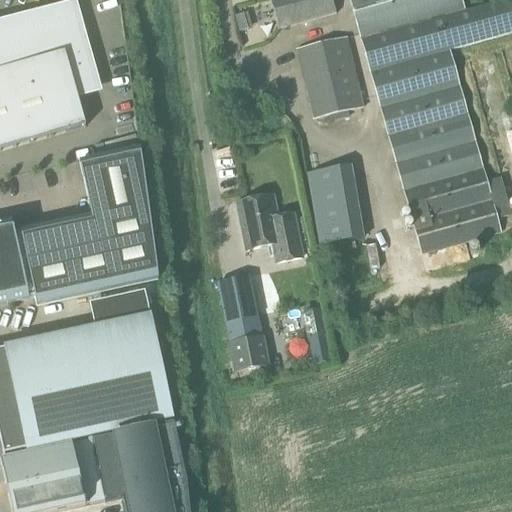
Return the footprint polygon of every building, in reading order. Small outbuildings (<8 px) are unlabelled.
[(332,0),(269,0),(278,32),(336,16),(332,0)] [(511,0),(509,0),(464,13),(460,0),(350,0),(362,41),(406,193),(423,253),(499,230),(482,171),(448,52),(511,33),(511,0)] [(0,152),(86,128),(76,94),(94,89),(72,10),(13,27),(16,37),(0,41),(0,152)] [(348,39),(296,51),(313,123),(364,111),(348,39)] [(482,128),(505,123),(492,64),(468,69),(482,128)] [(0,308),(28,303),(27,302),(34,301),(36,309),(158,283),(141,153),(80,166),(91,220),(20,235),(20,236),(14,238),(11,225),(0,226),(0,308)] [(352,168),(306,176),(318,248),(365,240),(352,168)] [(294,217),(278,220),(273,198),(236,206),(246,256),(272,251),(275,268),(303,263),(294,217)] [(216,286),(225,327),(258,320),(251,278),(216,286)] [(6,352),(0,353),(0,446),(2,458),(27,452),(27,451),(171,420),(144,295),(107,303),(113,331),(6,354),(6,352)] [(262,334),(226,342),(234,374),(269,366),(262,334)] [(308,341),(313,368),(332,364),(327,337),(308,341)] [(92,444),(105,505),(121,502),(123,511),(188,511),(186,488),(173,427),(92,444)] [(49,449),(3,459),(14,511),(62,511),(63,511),(49,449)]
